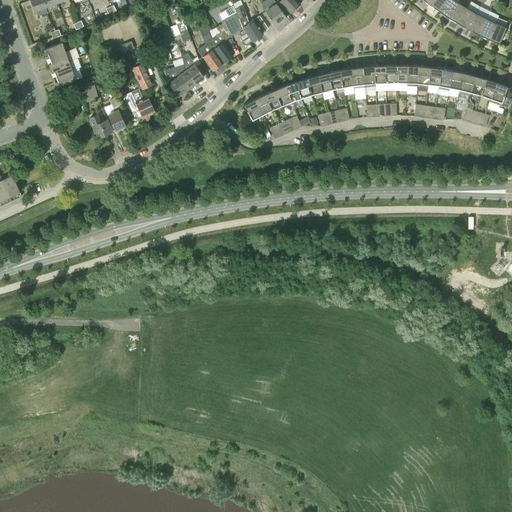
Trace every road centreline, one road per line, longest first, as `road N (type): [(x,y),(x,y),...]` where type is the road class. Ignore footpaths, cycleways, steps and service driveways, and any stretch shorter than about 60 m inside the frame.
road 1 (tertiary): [(0,270),(190,212),(254,201),(511,191)]
road 2 (residential): [(71,167),(105,175),(173,138),(325,0)]
road 3 (residential): [(45,119),(0,0)]
